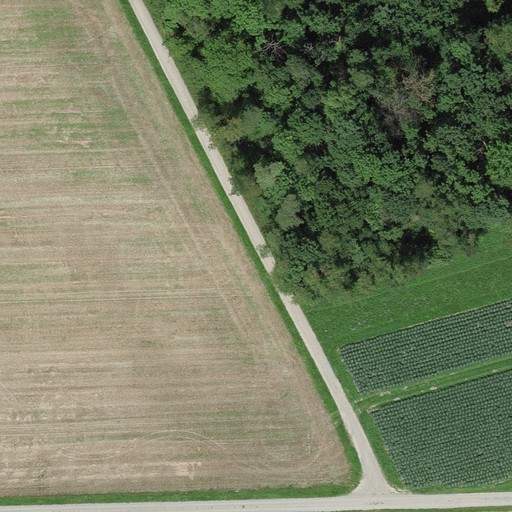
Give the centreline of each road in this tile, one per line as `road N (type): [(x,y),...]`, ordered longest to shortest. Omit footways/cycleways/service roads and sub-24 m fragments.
road 1 (track): [(139,0),(366,451),(375,502)]
road 2 (track): [(85,511),(511,497)]
